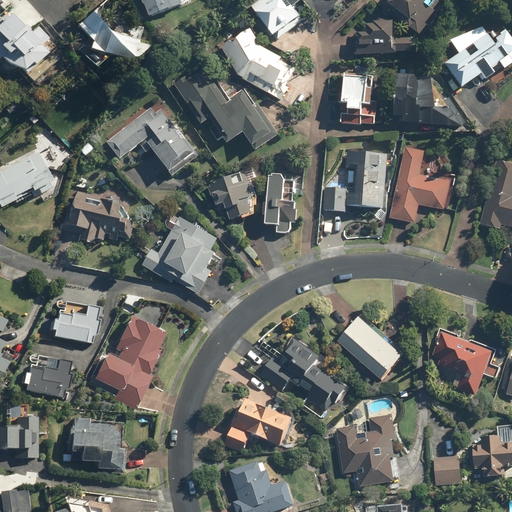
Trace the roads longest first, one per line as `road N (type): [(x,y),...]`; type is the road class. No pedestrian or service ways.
road 1 (unknown): [(312,272),(326,0)]
road 2 (residential): [(228,328),(182,298),(55,273),(0,251)]
road 3 (residential): [(228,328),(312,272),(364,264),(451,280)]
road 4 (residential): [(186,511),(178,433),(192,378),(228,328)]
road 5 (residential): [(451,280),(493,133),(511,104)]
road 6 (unknown): [(180,493),(0,465)]
